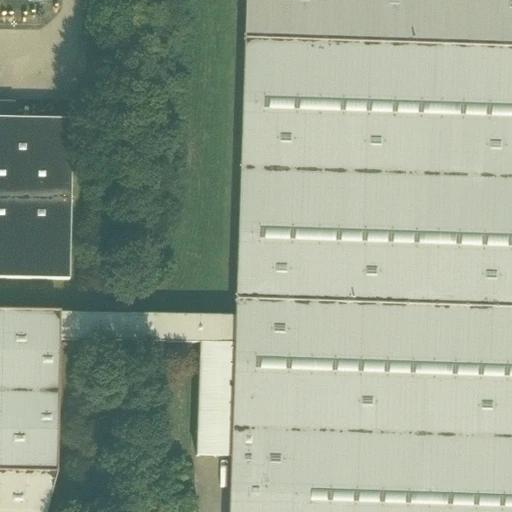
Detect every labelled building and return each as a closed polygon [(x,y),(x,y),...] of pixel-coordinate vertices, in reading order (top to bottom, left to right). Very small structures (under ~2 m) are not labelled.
[(511,0),(248,0),(248,41),(511,49),(511,0)] [(511,511),(511,49),(248,41),(239,318),(238,345),(234,459),(232,511),(511,511)] [(0,100),(0,119),(15,120),(15,101),(0,100)] [(15,120),(0,119),(0,279),(68,281),(71,121),(15,120)] [(59,313),(0,311),(0,473),(56,475),(59,342),(59,315),(59,313)] [(199,345),(238,345),(239,318),(59,315),(59,342),(198,345),(199,345)] [(196,458),(234,459),(238,345),(199,345),(196,458)] [(0,511),(46,511),(56,475),(0,473),(0,511)]
